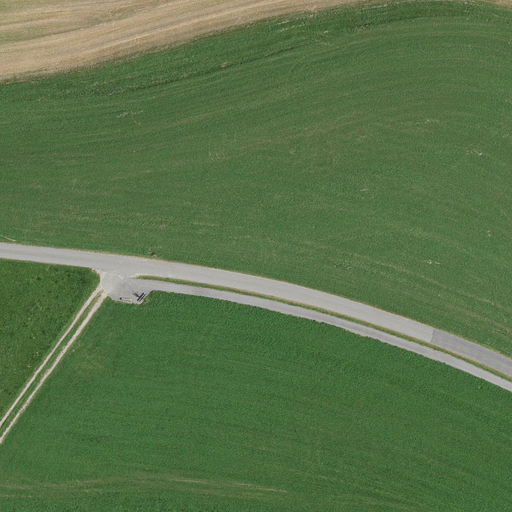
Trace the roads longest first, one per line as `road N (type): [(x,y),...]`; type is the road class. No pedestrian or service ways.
road 1 (tertiary): [(511,368),(280,289),(0,250)]
road 2 (track): [(0,432),(118,263)]
